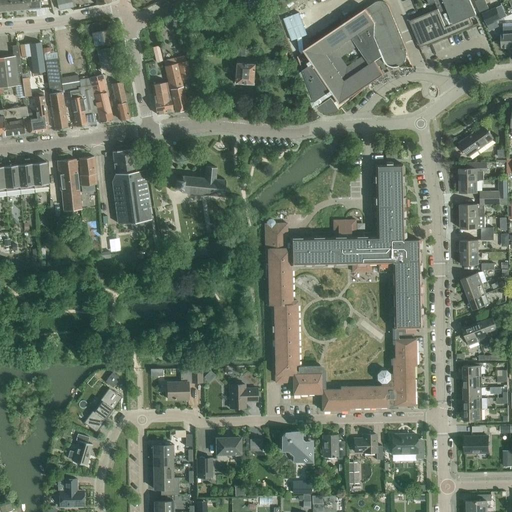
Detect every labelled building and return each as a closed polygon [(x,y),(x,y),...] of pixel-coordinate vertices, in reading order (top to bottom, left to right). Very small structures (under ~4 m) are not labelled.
[(3,0),(4,11),(16,10),(15,0),(3,0)] [(15,0),(16,10),(28,9),(27,0),(15,0)] [(27,0),(28,9),(40,8),(39,0),(27,0)] [(56,0),(59,10),(73,7),(71,0),(56,0)] [(427,0),(430,5),(432,4),(436,2),(438,9),(410,21),(420,45),(425,42),(427,46),(474,26),(479,24),(475,15),(476,14),(470,0),(427,0)] [(477,0),(475,1),(480,12),(489,9),(485,0),(477,0)] [(366,8),(304,50),(305,52),(302,54),(298,56),(316,104),(316,105),(317,107),(318,107),(319,109),(320,110),(322,111),(324,112),(325,113),(327,113),(329,114),(331,114),(332,114),(333,113),(335,113),(337,112),(338,111),(339,111),(340,110),(340,109),(339,109),(335,103),(338,100),(340,104),(350,97),(352,99),(374,81),(384,74),(379,67),(385,62),(386,64),(388,65),(390,66),(393,67),(395,67),(397,67),(399,66),(402,65),(403,64),(405,62),(406,60),(407,58),(407,55),(407,53),(406,51),(407,50),(389,6),(387,4),(386,3),(384,2),(382,1),(380,1),(378,1),(376,2),(366,9),(366,8)] [(496,21),(501,19),(496,8),(482,14),(490,30),(498,26),(496,21)] [(299,14),(283,19),(291,42),(296,40),(299,50),(302,54),(305,52),(304,50),(303,48),(303,47),(301,39),(306,37),(299,14)] [(85,25),(87,34),(92,33),(94,45),(113,41),(111,29),(103,31),(101,22),(85,25)] [(504,34),(502,34),(503,48),(511,47),(511,27),(505,28),(504,28),(504,34)] [(41,42),(29,44),(31,56),(33,73),(45,72),(41,42)] [(29,44),(20,45),(21,58),(31,56),(29,44)] [(245,56),(244,44),(236,44),(237,56),(245,56)] [(15,57),(19,85),(23,84),(24,88),(25,95),(25,97),(31,96),(30,87),(29,77),(27,78),(23,78),(22,74),(19,54),(18,46),(13,47),(15,57)] [(159,46),(153,48),(156,62),(162,61),(159,46)] [(114,47),(97,51),(101,68),(118,64),(114,47)] [(288,64),(288,52),(279,52),(279,64),(288,64)] [(0,87),(3,87),(15,85),(19,85),(15,57),(0,58),(0,87)] [(50,94),(55,129),(68,127),(63,92),(58,58),(45,60),(50,94)] [(175,58),(164,61),(165,66),(175,111),(176,112),(188,109),(187,104),(189,104),(188,98),(186,99),(181,80),(193,77),(192,75),(189,61),(186,61),(177,63),(175,58)] [(253,84),(254,64),(236,63),(235,83),(253,84)] [(61,78),(63,89),(81,86),(80,80),(80,79),(79,79),(78,75),(61,78)] [(90,79),(98,113),(100,122),(113,120),(102,75),(90,78),(90,79)] [(71,99),(76,126),(96,123),(94,113),(98,113),(90,79),(90,78),(80,79),(80,80),(81,86),(63,89),(63,91),(78,88),(78,89),(70,91),(71,99)] [(167,82),(159,83),(165,113),(173,111),(167,82)] [(112,85),(120,120),(130,118),(122,83),(112,85)] [(165,113),(159,83),(151,85),(153,93),(154,99),(157,114),(165,113)] [(19,85),(15,85),(17,98),(25,97),(25,95),(24,88),(23,84),(19,85)] [(36,112),(28,113),(27,114),(27,117),(30,132),(48,130),(45,106),(46,106),(44,92),(34,94),(36,112)] [(4,116),(5,136),(25,133),(23,118),(27,117),(27,114),(28,113),(27,106),(3,110),(4,116)] [(485,126),(460,144),(469,157),(494,139),(485,126)] [(135,149),(113,152),(116,173),(112,182),(118,224),(131,222),(132,232),(153,230),(152,227),(151,219),(152,219),(145,170),(138,171),(135,149)] [(94,156),(79,158),(79,161),(79,168),(81,186),(82,186),(83,191),(96,190),(95,186),(97,186),(94,156)] [(76,158),(57,161),(60,185),(79,183),(77,168),(79,168),(79,161),(76,161),(76,158)] [(31,163),(34,188),(49,187),(46,162),(31,163)] [(460,169),(460,181),(478,180),(478,174),(488,173),(487,162),(469,163),(469,168),(460,169)] [(17,165),(20,190),(34,188),(31,163),(17,165)] [(271,219),(269,220),(268,222),(268,224),(266,224),(266,249),(266,250),(267,277),(267,278),(267,279),(267,283),(267,284),(267,285),(267,287),(267,292),(267,298),(269,298),(269,305),(274,305),(276,383),(276,382),(283,382),(286,382),(293,382),(293,394),(315,394),(322,393),(322,410),(349,410),(349,407),(388,407),(389,406),(392,406),(394,406),(395,406),(398,405),(415,405),(414,366),(416,366),(416,338),(414,338),(414,336),(414,333),(415,332),(415,328),(421,328),(420,284),(419,240),(406,240),(406,237),(406,206),(405,196),(403,197),(403,182),(402,164),(394,164),(380,165),(380,171),(378,171),(378,175),(376,175),(377,219),(377,232),(356,232),(356,220),(333,220),(334,237),(301,238),(290,238),(290,239),(286,239),(286,236),(287,236),(287,224),(277,224),(276,222),(275,220),(273,219),(271,219)] [(3,166),(6,191),(20,190),(17,165),(3,166)] [(181,192),(224,196),(226,180),(215,179),(217,167),(206,166),(205,178),(185,176),(182,176),(182,180),(176,179),(175,183),(174,187),(181,188),(181,192)] [(460,193),(478,193),(478,180),(460,181),(460,193)] [(79,183),(60,185),(61,191),(63,211),(82,209),(79,183)] [(460,204),(460,217),(479,216),(478,204),(460,204)] [(481,228),(481,234),(494,234),(494,228),(485,228),(485,216),(479,216),(460,217),(461,229),(479,228),(481,228)] [(461,240),(461,253),(479,252),(479,240),(461,240)] [(154,244),(140,246),(141,253),(155,251),(154,244)] [(479,264),(479,252),(461,253),(461,265),(479,264)] [(462,279),(466,290),(479,284),(483,283),(487,282),(483,272),(479,273),(462,279)] [(466,290),(470,300),(487,293),(483,283),(479,284),(466,290)] [(491,303),(487,293),(470,300),(473,310),(491,303)] [(490,338),(491,342),(497,340),(495,336),(500,334),(494,317),(483,321),(490,338)] [(473,325),(479,342),(486,339),(488,344),(491,342),(490,338),(483,321),(473,325)] [(469,345),(479,342),(473,325),(463,329),(469,345)] [(490,360),(497,360),(497,356),(496,355),(495,352),(494,352),(494,349),(489,349),(489,353),(489,356),(490,356),(490,360)] [(463,366),(463,377),(481,377),(481,366),(463,366)] [(188,399),(188,383),(202,382),(201,369),(181,370),(181,382),(167,382),(168,399),(188,399)] [(210,370),(203,377),(209,382),(215,376),(210,370)] [(112,372),(105,382),(113,387),(120,378),(112,372)] [(463,377),(464,388),(482,387),(481,377),(463,377)] [(229,385),(230,408),(246,408),(245,401),(257,401),(257,388),(245,388),(245,384),(229,385)] [(464,388),(464,398),(482,398),(482,387),(464,388)] [(96,432),(122,397),(109,388),(84,423),(96,432)] [(464,398),(464,409),(482,409),(482,398),(464,398)] [(464,409),(464,420),(482,420),(482,409),(464,409)] [(294,462),(313,462),(312,443),(304,443),(301,440),(301,432),(285,432),(282,435),(282,451),(289,451),(294,456),(294,462)] [(73,461),(86,465),(92,444),(87,443),(89,437),(78,434),(76,440),(79,441),(75,452),(70,451),(68,458),(73,460),(73,461)] [(354,452),(363,452),(363,453),(377,453),(377,459),(383,459),(383,446),(377,446),(377,434),(363,434),(363,439),(354,439),(354,452)] [(392,434),(393,455),(416,454),(416,458),(424,458),(424,441),(417,441),(417,434),(392,434)] [(323,436),(323,457),(338,456),(338,459),(345,459),(344,441),(338,441),(337,435),(323,436)] [(488,436),(464,436),(464,452),(464,454),(488,453),(489,453),(488,436)] [(216,454),(240,454),(240,438),(216,438),(216,454)] [(256,439),(249,440),(250,451),(262,451),(262,449),(256,449),(256,439)] [(153,445),(153,456),(172,456),(174,455),(174,444),(171,445),(171,443),(164,443),(164,445),(153,445)] [(153,456),(154,467),(172,467),(172,456),(153,456)] [(47,458),(46,469),(55,471),(57,459),(51,458),(47,458)] [(511,458),(503,458),(504,466),(511,466),(511,458)] [(197,459),(198,477),(211,477),(211,459),(197,459)] [(356,462),(348,463),(349,484),(359,483),(358,472),(356,472),(356,462)] [(154,467),(154,478),(173,478),(172,467),(154,467)] [(173,489),(173,478),(154,478),(154,489),(173,489)] [(60,507),(84,506),(83,491),(76,491),(76,488),(77,488),(77,479),(64,479),(64,491),(59,491),(60,507)] [(235,487),(235,496),(246,496),(245,487),(235,487)] [(466,507),(467,508),(467,511),(487,511),(487,501),(492,501),(492,494),(480,495),(480,501),(467,501),(467,503),(466,504),(466,507)] [(322,495),(312,496),(312,504),(323,503),(322,495)] [(154,501),(154,511),(170,511),(173,511),(173,501),(154,501)] [(206,511),(207,501),(197,501),(196,511),(206,511)] [(9,503),(0,506),(0,509),(1,511),(11,511),(12,511),(9,503)]
